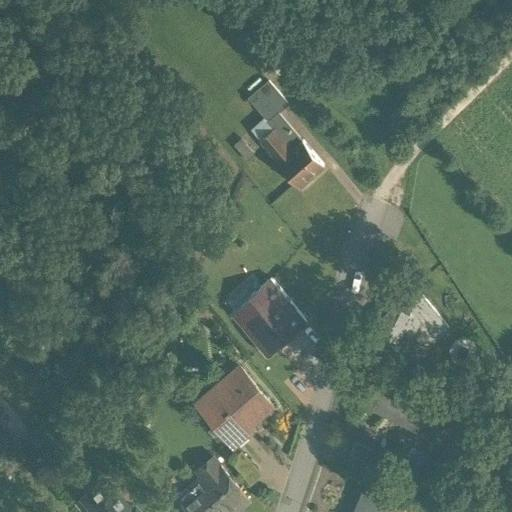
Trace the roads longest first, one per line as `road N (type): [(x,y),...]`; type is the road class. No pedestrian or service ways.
road 1 (residential): [(298,511),(352,266),(382,202)]
road 2 (track): [(399,172),(218,0)]
road 3 (track): [(511,55),(399,172),(382,202)]
